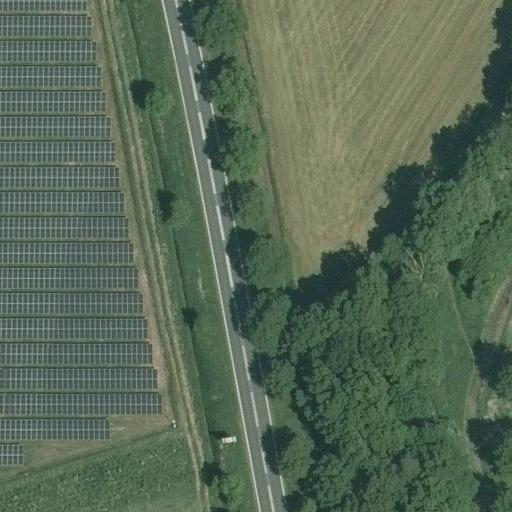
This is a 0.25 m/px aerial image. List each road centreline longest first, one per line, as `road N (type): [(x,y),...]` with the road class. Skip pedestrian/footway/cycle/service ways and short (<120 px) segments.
road 1 (primary): [(273,511),(174,0)]
road 2 (unclassified): [(408,259),(511,99)]
